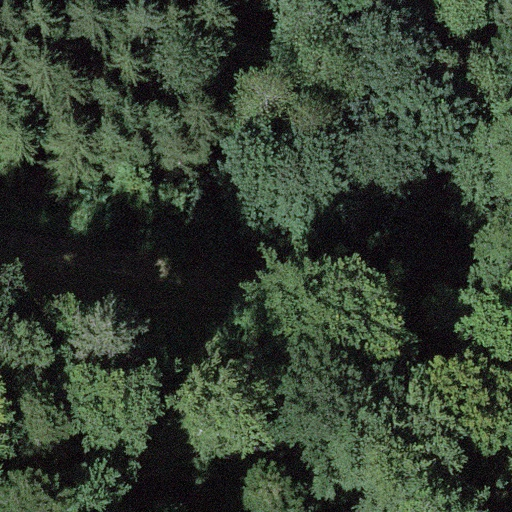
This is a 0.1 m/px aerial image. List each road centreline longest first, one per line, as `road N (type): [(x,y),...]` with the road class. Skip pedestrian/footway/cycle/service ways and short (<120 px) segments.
road 1 (track): [(511,337),(0,255)]
road 2 (track): [(98,511),(0,399)]
